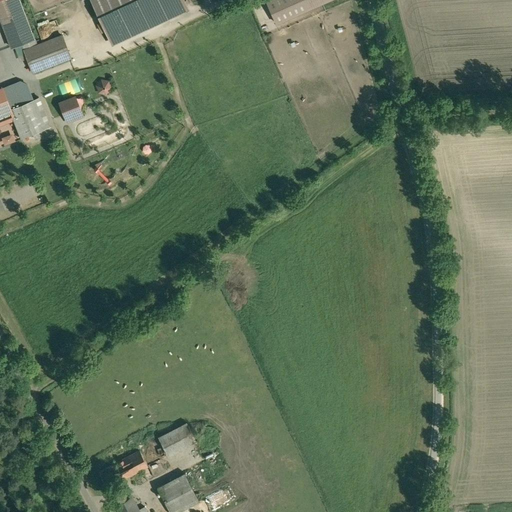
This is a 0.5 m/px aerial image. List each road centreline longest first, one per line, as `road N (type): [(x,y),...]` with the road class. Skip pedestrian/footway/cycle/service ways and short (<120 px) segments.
road 1 (track): [(30,394),(403,118),(511,112)]
road 2 (unclassified): [(428,511),(446,365),(440,235),(403,118),(379,0)]
road 3 (unclassified): [(94,511),(0,338)]
